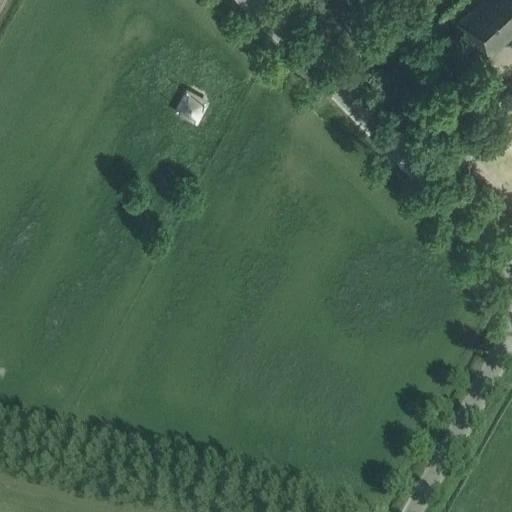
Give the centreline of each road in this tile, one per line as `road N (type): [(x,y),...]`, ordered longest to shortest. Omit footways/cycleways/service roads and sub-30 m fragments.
road 1 (unclassified): [(511,275),(248,0)]
road 2 (track): [(271,511),(0,446)]
road 3 (unclassified): [(415,511),(511,331)]
